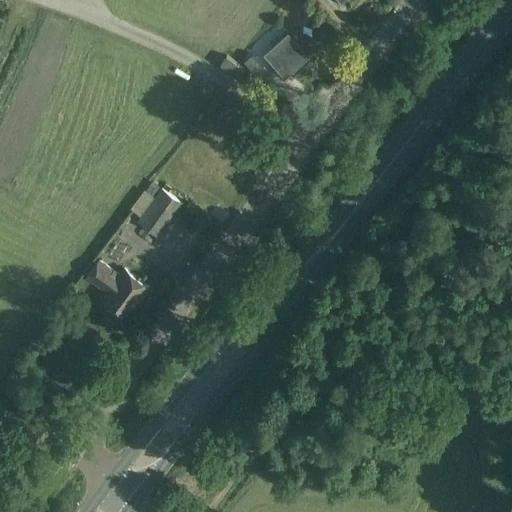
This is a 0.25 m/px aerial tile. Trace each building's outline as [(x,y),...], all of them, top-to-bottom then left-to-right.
[(288,34),(265,54),(285,76),(292,70),(290,67),(304,54),(305,55),(307,53),(302,48),(301,48),(288,34)] [(253,54),(245,61),(255,73),(263,67),(253,54)] [(228,56),(221,65),(233,74),(240,65),(228,56)] [(129,199),(136,210),(154,198),(147,187),(129,199)] [(162,188),(138,221),(160,238),(184,204),(162,188)] [(110,268),(97,285),(107,293),(102,300),(127,318),(150,288),(125,269),(120,276),(110,268)]
